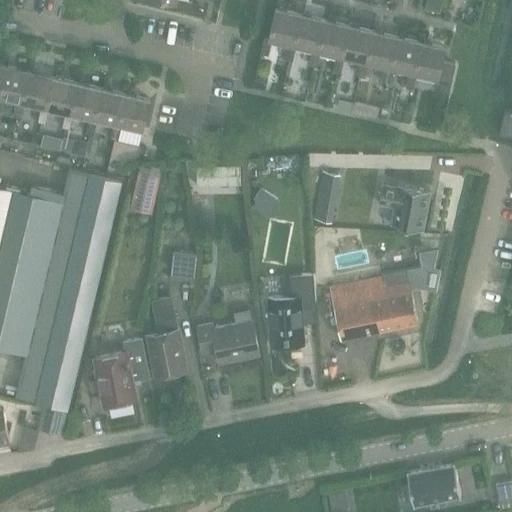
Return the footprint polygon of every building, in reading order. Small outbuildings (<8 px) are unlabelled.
[(174,7),(191,10),(197,12),(199,4),(183,0),(161,0),(175,3),(174,7)] [(260,54),(261,54),(268,55),(271,41),(288,45),(292,46),(300,13),(275,7),(267,38),(263,37),(260,54)] [(292,46),(288,45),(284,60),(292,62),(296,46),(311,50),(316,51),(324,19),(300,13),(292,46)] [(444,14),(442,20),(449,22),(450,18),(451,15),(444,14)] [(316,51),(311,50),(308,65),(316,67),(320,52),(336,56),(340,57),(348,25),(324,19),(316,51)] [(340,57),(336,56),(332,70),(340,72),(344,58),(360,62),(364,63),(372,30),(348,25),(340,57)] [(364,63),(360,62),(357,76),(365,78),(368,64),(384,67),(388,69),(396,36),(372,30),(364,63)] [(388,69),(384,67),(380,81),(389,83),(392,69),(408,73),(412,74),(420,42),(396,36),(388,69)] [(412,74),(408,73),(404,87),(413,89),(417,75),(436,80),(434,90),(448,93),(455,64),(442,61),(445,48),(420,42),(412,74)] [(0,79),(0,98),(16,102),(20,103),(28,71),(3,65),(0,79)] [(20,103),(16,102),(12,117),(21,119),(24,105),(40,108),(44,109),(51,77),(28,71),(20,103)] [(44,109),(40,108),(37,123),(45,125),(48,110),(64,114),(68,115),(77,83),(51,77),(44,109)] [(77,83),(68,115),(64,114),(60,128),(69,130),(72,116),(89,120),(94,121),(102,89),(77,83)] [(94,121),(89,120),(85,134),(93,136),(97,122),(113,125),(117,126),(126,94),(102,89),(94,121)] [(117,126),(113,125),(110,140),(117,141),(121,127),(143,132),(150,100),(126,94),(117,126)] [(339,99),(336,108),(350,112),(353,102),(339,99)] [(499,135),(511,137),(511,112),(505,111),(499,135)] [(74,138),(70,153),(85,156),(88,142),(74,138)] [(138,171),(132,196),(129,209),(152,214),(155,201),(163,168),(140,163),(138,171)] [(211,166),(196,166),(196,185),(211,185),(240,184),(240,165),(211,166)] [(0,185),(0,347),(24,353),(15,395),(43,402),(66,407),(68,408),(120,184),(121,180),(120,179),(68,167),(61,199),(0,185)] [(322,171),(320,185),(338,188),(341,174),(322,171)] [(430,191),(383,183),(379,203),(393,206),(390,223),(423,229),(430,191)] [(320,185),(314,219),(333,222),(338,188),(320,185)] [(255,199),(251,205),(266,215),(278,198),(261,186),(253,198),(255,199)] [(421,266),(385,273),(387,288),(410,283),(411,289),(420,287),(424,265),(434,267),(439,247),(419,251),(421,266)] [(197,254),(173,252),(170,278),(194,280),(197,254)] [(424,265),(420,287),(436,290),(440,268),(434,267),(424,265)] [(329,285),(340,338),(417,323),(411,289),(410,283),(387,288),(385,273),(329,285)] [(302,303),(316,302),(314,274),(290,275),(291,296),(267,298),(271,346),(304,344),(302,303)] [(186,368),(174,317),(169,295),(150,300),(157,331),(146,334),(156,375),(186,368)] [(213,322),(196,326),(202,354),(215,351),(218,364),(259,355),(251,318),(249,308),(233,312),(235,322),(216,326),(213,322)] [(122,341),(124,349),(94,356),(99,379),(101,390),(104,405),(136,398),(133,380),(150,377),(141,337),(122,341)] [(99,379),(89,381),(91,392),(101,390),(99,379)] [(42,404),(37,427),(60,432),(62,433),(63,428),(67,410),(66,409),(42,404)] [(0,445),(9,444),(1,407),(0,406),(0,445)] [(409,470),(406,470),(409,482),(412,499),(413,503),(429,500),(430,508),(447,505),(445,497),(460,494),(454,462),(445,463),(409,470)] [(511,479),(495,482),(500,507),(511,504),(511,479)] [(349,511),(345,490),(327,494),(331,511),(349,511)]
